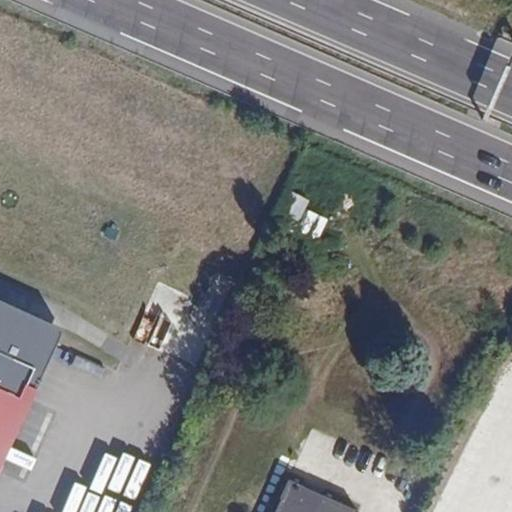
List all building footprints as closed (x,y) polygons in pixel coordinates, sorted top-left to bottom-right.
[(289,226),(319,241),(329,220),(300,206),(289,226)] [(0,394),(0,327),(1,324),(0,323),(0,447),(20,403),(0,394)] [(47,344),(1,324),(0,327),(0,394),(20,403),(47,344)] [(112,352),(117,342),(91,329),(86,339),(112,352)] [(347,487),(360,448),(312,432),(299,471),(347,487)] [(354,511),(289,481),(275,511),(354,511)]
